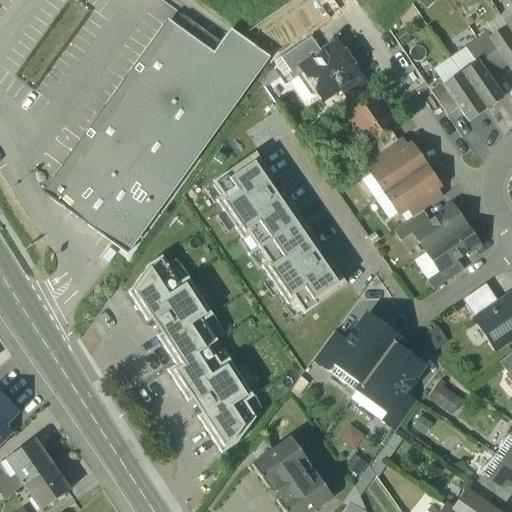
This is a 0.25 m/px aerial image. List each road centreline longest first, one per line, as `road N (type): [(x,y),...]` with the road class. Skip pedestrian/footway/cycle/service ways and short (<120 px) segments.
road 1 (secondary): [(155,511),(0,273)]
road 2 (residential): [(365,17),(483,190)]
